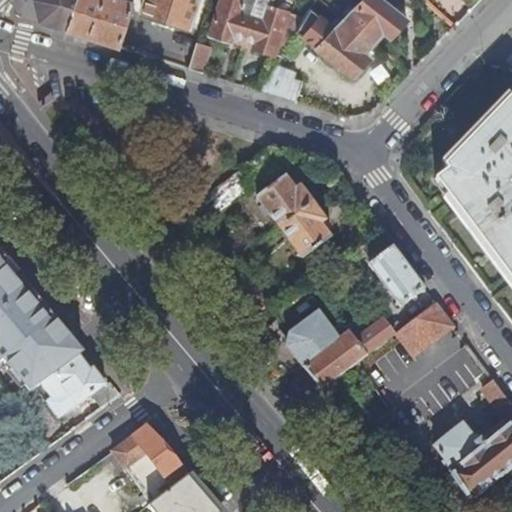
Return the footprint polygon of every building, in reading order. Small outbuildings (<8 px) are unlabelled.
[(76,0),(66,32),(119,48),(133,2),(126,0),(76,0)] [(198,0),(145,0),(141,13),(190,28),(198,0)] [(221,0),(211,35),(242,45),(255,3),(256,0),(221,0)] [(345,21),(371,42),(381,32),(389,38),(406,20),(379,0),(363,0),(353,11),(354,12),(345,21)] [(281,57),(296,32),(304,18),(255,3),(242,45),(281,57)] [(362,53),(371,42),(345,21),(343,23),(336,31),(329,26),(309,9),(304,18),(296,32),(352,77),(369,59),(362,53)] [(336,31),(343,23),(336,18),(329,26),(336,31)] [(188,70),(203,75),(212,47),(197,42),(188,70)] [(276,66),(272,72),(268,71),(260,93),(296,105),(303,82),(295,80),(297,72),(276,66)] [(511,283),(511,188),(510,186),(511,183),(511,97),(443,166),(448,171),(436,181),(511,283)] [(190,235),(294,156),(271,148),(177,219),(190,235)] [(280,229),(312,204),(300,187),(295,191),(285,178),(257,199),(280,229)] [(325,221),(312,204),(280,229),(303,260),(330,239),(320,225),(325,221)] [(380,247),(373,239),(360,248),(366,257),(380,247)] [(408,270),(392,248),(369,266),(400,308),(424,290),(408,270)] [(86,356),(0,251),(0,366),(25,396),(27,398),(40,385),(65,367),(79,356),(86,356)] [(452,327),(435,305),(396,334),(414,356),(452,327)] [(322,391),(367,357),(356,342),(342,322),(332,330),(318,312),(288,334),(285,346),(294,358),(322,391)] [(367,357),(394,336),(383,322),(356,342),(367,357)] [(489,377),(468,348),(460,354),(458,362),(477,387),(489,377)] [(89,370),(79,356),(65,367),(40,385),(50,398),(46,402),(59,420),(105,385),(93,367),(89,370)] [(511,468),(511,407),(494,383),(482,392),(508,426),(483,446),(475,437),(473,438),(462,425),(434,448),(445,462),(442,464),(449,474),(448,475),(470,503),(511,468)] [(151,504),(171,489),(170,487),(187,475),(169,454),(157,439),(147,427),(113,452),(151,504)] [(393,450),(434,505),(448,494),(407,437),(391,449),(393,450)] [(217,511),(193,483),(187,475),(170,487),(171,489),(151,504),(149,506),(153,511),(217,511)]
